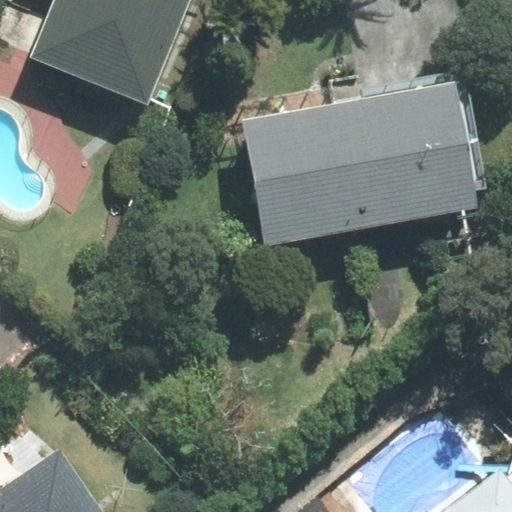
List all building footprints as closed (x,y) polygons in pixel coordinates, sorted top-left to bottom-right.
[(54,0),(32,55),(147,101),(187,0),(54,0)] [(511,0),(495,0),(511,21),(511,20),(511,0)] [(266,246),(477,208),(474,190),(485,188),(468,91),(456,93),(454,84),(244,122),(266,246)] [(0,511),(100,511),(58,451),(0,491),(0,511)] [(445,511),(511,511),(511,475),(509,478),(500,468),(445,511)]
